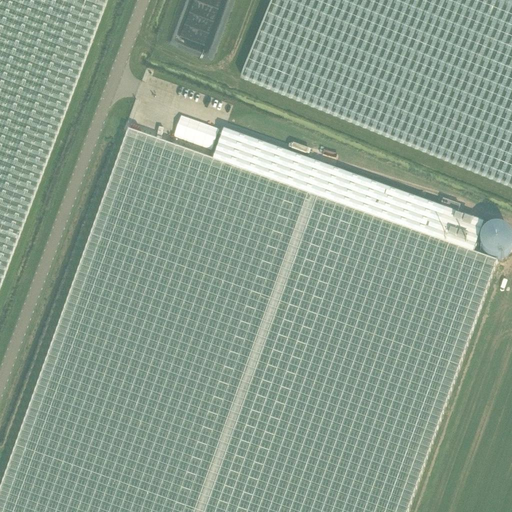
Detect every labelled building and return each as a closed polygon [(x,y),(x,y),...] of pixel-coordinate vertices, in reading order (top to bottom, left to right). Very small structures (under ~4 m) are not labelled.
[(0,0),(0,284),(105,0),(0,0)] [(511,0),(272,0),(242,75),(511,184),(511,0)] [(408,511),(497,263),(473,255),(213,162),(128,132),(0,492),(0,511),(408,511)] [(224,132),(213,162),(473,255),(484,225),(224,132)] [(441,207),(458,213),(460,207),(443,201),(441,207)] [(495,256),(511,253),(511,226),(489,229),(491,241),(494,240),(495,248),(487,248),(487,254),(495,253),(495,256)]
